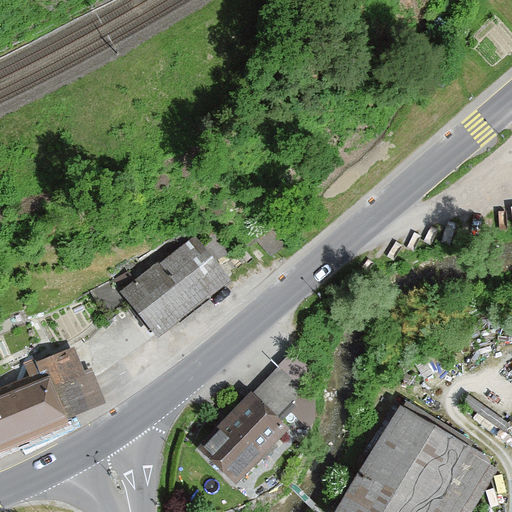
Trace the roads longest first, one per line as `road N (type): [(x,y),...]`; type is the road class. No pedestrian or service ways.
road 1 (primary): [(511,93),(106,438)]
road 2 (unknown): [(511,485),(494,445),(449,401),(459,379),(476,372),(511,391)]
